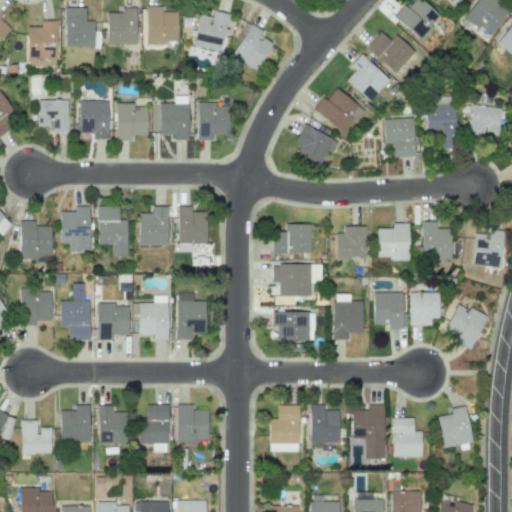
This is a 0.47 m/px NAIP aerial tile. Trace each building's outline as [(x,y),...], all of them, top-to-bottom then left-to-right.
[(412,0),(406,8),(401,5),(390,18),(419,41),(439,16),(419,0),(412,0)] [(487,36),(508,9),(496,0),(474,0),(462,16),(487,36)] [(92,21),(84,20),(84,7),(63,7),(63,46),(92,47),(92,21)] [(134,7),(120,7),(120,12),(105,12),(104,44),(134,44),(134,7)] [(176,40),(175,11),(161,11),(160,7),(143,7),(144,44),(163,44),(163,41),(176,40)] [(196,14),(190,45),(219,51),(226,13),(212,11),(211,17),(196,14)] [(0,37),(9,28),(0,19),(0,15),(1,14),(0,12),(0,37)] [(511,16),(495,45),(511,55),(511,16)] [(25,65),(54,65),(54,20),(39,20),(39,27),(26,27),(25,65)] [(229,55),(254,70),(270,43),(258,35),(260,31),(248,23),(229,55)] [(353,69),(344,80),(367,101),(387,79),(358,53),(348,64),(353,69)] [(311,109),(341,134),(361,110),(334,88),(325,99),(321,96),(311,109)] [(5,114),(11,110),(0,94),(0,134),(13,125),(5,114)] [(157,103),(157,134),(171,135),(171,140),(185,140),(186,96),(172,96),(172,103),(157,103)] [(423,104),(424,131),(438,131),(439,147),(454,147),(452,97),(435,97),(435,104),(423,104)] [(66,132),(65,100),(36,100),(36,125),(49,125),(49,132),(66,132)] [(76,133),(91,133),(90,139),(105,139),(106,101),(77,100),(76,133)] [(145,135),(144,106),(132,107),(132,103),(112,103),(113,140),(130,140),(129,135),(145,135)] [(194,139),(211,140),(211,135),(226,135),(227,104),(195,103),(194,139)] [(496,133),(497,107),(468,106),(467,135),(483,135),(483,132),(496,133)] [(381,119),(382,146),(390,146),(390,157),(412,156),(410,118),(381,119)] [(325,150),(330,152),(336,141),(302,124),(292,143),(299,147),(295,154),(317,165),(325,150)] [(511,138),(503,143),(511,160),(511,138)] [(87,206),(72,206),(72,211),(58,212),(58,243),(67,243),(67,250),(87,249),(87,206)] [(95,206),(96,245),(110,245),(110,257),(125,256),(125,219),(117,220),(117,206),(95,206)] [(166,244),(165,206),(150,206),(150,213),(136,213),(136,245),(166,244)] [(189,252),(189,243),(204,243),(205,212),(189,211),(189,206),(176,206),(175,251),(189,252)] [(0,234),(0,235),(10,224),(0,214),(0,234)] [(49,226),(33,226),(34,221),(18,220),(17,258),(49,258),(49,226)] [(448,259),(448,228),(434,228),(434,222),(420,221),(419,259),(448,259)] [(309,224),(284,223),(283,232),(270,232),(270,253),(308,253),(309,224)] [(406,259),(406,223),(390,223),(390,228),(375,228),(375,258),(406,259)] [(334,233),(334,258),(362,258),(363,226),(342,225),(341,233),(334,233)] [(472,233),(470,264),(498,267),(501,231),(487,229),(487,234),(472,233)] [(276,295),(308,296),(308,280),(319,281),(319,265),(270,263),(269,282),(277,282),(276,295)] [(87,300),(82,300),(82,283),(70,283),(70,301),(57,301),(58,326),(66,326),(66,339),(88,339),(87,300)] [(49,290),(18,289),(17,325),(34,325),(34,320),(49,320),(49,290)] [(400,292),(371,292),(371,324),(386,324),(386,329),(400,329),(400,292)] [(436,318),(436,292),(407,292),(408,325),(429,325),(429,318),(436,318)] [(203,300),(191,300),(191,293),(174,293),(174,339),(189,339),(189,332),(203,332),(203,300)] [(359,300),(348,301),(347,294),(330,294),(331,339),(346,339),(346,332),(360,332),(359,300)] [(136,334),(151,334),(151,340),(165,340),(165,295),(151,295),(151,302),(136,302),(136,334)] [(126,306),(113,306),(113,303),(94,303),(94,337),(126,337),(126,306)] [(469,349),(484,316),(455,303),(443,330),(455,335),(453,342),(469,349)] [(0,324),(9,320),(0,304),(0,324)] [(312,312),(269,311),(269,325),(275,325),(275,340),(312,341),(312,312)] [(151,444),(150,452),(165,452),(166,405),(144,404),(144,419),(136,419),(136,444),(151,444)] [(337,441),(336,410),(322,410),(321,404),(307,405),(308,442),(337,441)] [(382,404),(365,404),(365,410),(350,410),(349,438),(362,438),(362,458),(381,458),(382,404)] [(58,410),(57,441),(86,441),(86,405),(73,405),(73,410),(58,410)] [(96,444),(125,443),(124,412),(111,412),(110,405),(95,405),(96,444)] [(206,410),(190,409),(190,405),(174,405),(174,441),(205,441),(206,410)] [(296,405),(274,405),(274,418),(267,418),(267,451),(296,451),(296,405)] [(441,448),(469,442),(462,406),(448,408),(449,414),(435,417),(441,448)] [(0,437),(4,439),(14,419),(0,412),(0,437)] [(419,456),(419,431),(411,431),(411,417),(390,417),(390,456),(419,456)] [(49,453),(49,427),(36,427),(36,420),(19,420),(19,453),(49,453)] [(17,511),(49,511),(49,491),(37,491),(37,488),(17,488),(17,511)] [(418,511),(418,492),(389,491),(389,511),(418,511)] [(380,511),(380,499),(351,499),(351,511),(380,511)] [(203,511),(203,500),(173,500),(173,511),(203,511)] [(165,511),(165,501),(135,501),(135,511),(165,511)] [(308,511),(336,511),(336,501),(307,501),(308,511)] [(469,511),(469,502),(436,501),(436,511),(469,511)] [(94,511),(126,511),(126,503),(94,503),(94,511)]
